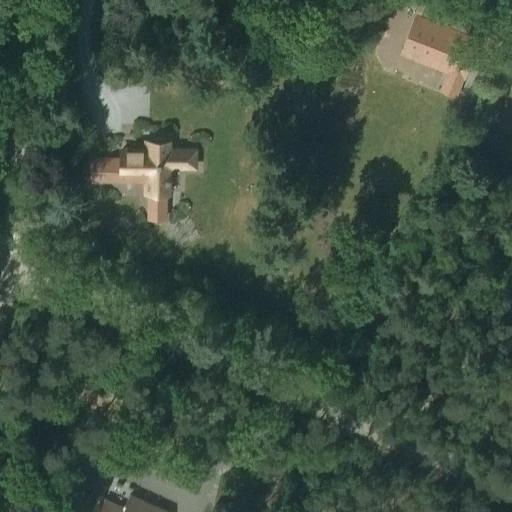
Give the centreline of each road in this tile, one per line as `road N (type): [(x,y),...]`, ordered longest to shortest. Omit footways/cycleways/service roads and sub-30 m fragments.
road 1 (unclassified): [(511,490),(59,290),(0,284)]
road 2 (track): [(8,282),(29,0)]
